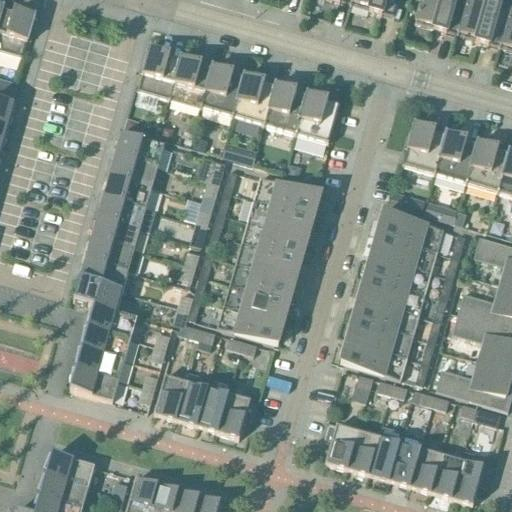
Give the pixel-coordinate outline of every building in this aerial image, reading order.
[(315,0),(326,3),(325,4),(338,7),(350,10),(352,0),(315,0)] [(352,0),(350,10),(368,15),(368,16),(380,20),(381,19),(393,22),(399,0),(352,0)] [(445,37),(456,41),(467,3),(457,0),(421,0),(413,28),(432,34),(432,35),(445,38),(445,37)] [(467,3),(456,41),(474,46),(474,47),(487,50),(498,53),(509,15),(498,12),(500,6),(487,3),(485,8),(467,3)] [(0,15),(0,16),(0,57),(21,63),(27,45),(29,45),(32,37),(29,36),(33,24),(22,21),(23,18),(13,15),(12,18),(0,15)] [(511,15),(509,15),(498,53),(511,56),(511,15)] [(136,96),(168,105),(180,66),(168,62),(169,60),(159,57),(158,60),(147,56),(144,69),(142,68),(139,77),(141,77),(136,96)] [(180,66),(168,105),(200,114),(211,75),(200,71),(201,69),(190,66),(190,69),(180,66)] [(211,75),(200,114),(232,123),(243,84),(231,80),(232,78),(222,75),(221,77),(211,75)] [(243,84),(232,123),(263,132),(274,92),(263,89),(264,87),(254,84),(253,86),(243,84)] [(274,92),(263,132),(294,141),(306,101),(294,98),(295,96),(285,93),(284,95),(274,92)] [(306,101),(294,141),(327,150),(328,146),(330,147),(333,138),(330,137),(338,111),(326,107),(327,105),(317,102),(316,104),(306,101)] [(0,105),(0,128),(7,131),(14,109),(0,105)] [(126,124),(123,136),(134,139),(138,127),(126,124)] [(160,131),(157,142),(170,145),(172,134),(160,131)] [(401,172),(433,181),(444,141),(433,138),(434,135),(424,133),(423,135),(412,132),(409,144),(407,144),(404,152),(406,153),(401,172)] [(120,140),(114,161),(156,174),(163,152),(120,140)] [(444,141),(433,181),(464,190),(476,150),(465,147),(466,144),(455,142),(455,144),(444,141)] [(193,143),(191,152),(204,155),(207,146),(193,143)] [(476,150),(464,190),(496,199),(508,159),(496,156),(497,153),(487,151),(486,153),(476,150)] [(224,155),(223,160),(229,162),(232,153),(225,151),(224,155)] [(244,154),(241,166),(252,169),(256,158),(244,154)] [(511,160),(508,159),(496,199),(511,203),(511,160)] [(114,161),(108,182),(150,195),(156,174),(114,161)] [(203,165),(197,185),(207,188),(210,175),(212,168),(203,165)] [(274,165),(271,176),(283,179),(286,168),(274,165)] [(287,168),(283,181),(297,185),(300,172),(287,168)] [(207,188),(206,188),(218,191),(222,178),(210,175),(207,188)] [(193,299),(192,304),(188,318),(186,325),(194,327),(236,178),(228,176),(193,299)] [(108,182),(102,203),(144,215),(150,195),(108,182)] [(258,184),(216,335),(276,352),(320,198),(292,190),(291,193),(258,184)] [(203,201),(214,205),(218,191),(206,188),(203,201)] [(392,197),(388,211),(420,220),(424,206),(392,197)] [(102,203),(96,224),(139,236),(149,239),(155,218),(144,215),(102,203)] [(427,207),(423,221),(437,225),(441,211),(427,207)] [(382,215),(339,370),(399,387),(442,236),(410,227),(411,224),(382,215)] [(198,216),(195,230),(206,233),(210,219),(198,216)] [(456,219),(453,230),(461,232),(464,222),(465,220),(457,217),(456,219)] [(96,224),(90,245),(133,257),(139,236),(96,224)] [(195,230),(191,243),(189,250),(200,254),(206,233),(195,230)] [(456,241),(414,390),(421,392),(464,243),(456,241)] [(504,273),(500,288),(511,291),(511,252),(478,243),(472,264),(504,273)] [(84,265),(127,277),(137,280),(143,260),(133,257),(90,245),(84,265)] [(186,258),(183,271),(194,274),(198,261),(186,258)] [(84,265),(78,286),(121,298),(127,277),(84,265)] [(179,285),(190,288),(194,274),(183,271),(179,285)] [(72,308),(92,314),(92,313),(115,319),(115,318),(121,298),(78,286),(72,308)] [(462,299),(456,319),(511,336),(511,291),(500,288),(494,309),(462,299)] [(180,301),(176,315),(188,318),(192,304),(180,301)] [(92,313),(92,314),(86,334),(129,346),(135,324),(115,318),(115,319),(92,313)] [(176,315),(172,330),(183,333),(184,331),(186,325),(188,318),(176,315)] [(482,350),(477,368),(511,379),(511,374),(511,336),(456,319),(450,340),(482,350)] [(184,342),(197,346),(200,336),(187,332),(184,342)] [(86,334),(80,355),(123,367),(129,346),(86,334)] [(200,336),(197,346),(211,350),(213,340),(200,336)] [(157,339),(153,353),(165,356),(168,343),(157,339)] [(225,354),(239,358),(242,348),(228,344),(225,354)] [(242,348),(239,358),(252,362),(255,352),(242,348)] [(150,366),(161,369),(165,356),(153,353),(150,366)] [(80,355),(75,375),(117,387),(123,367),(80,355)] [(440,376),(434,397),(505,417),(510,402),(504,401),(511,379),(477,368),(472,385),(440,376)] [(75,375),(68,397),(111,409),(117,387),(75,375)] [(145,381),(142,394),(153,397),(157,384),(145,381)] [(368,395),(371,385),(358,381),(355,391),(368,395)] [(163,382),(152,421),(174,427),(185,389),(185,388),(163,382)] [(376,397),(389,401),(392,391),(379,387),(376,397)] [(195,433),(206,394),(185,389),(174,427),(175,428),(176,425),(195,433)] [(392,391),(389,401),(402,405),(405,395),(392,391)] [(138,408),(149,411),(153,397),(142,394),(138,408)] [(206,394),(195,433),(196,434),(216,439),(227,400),(206,394)] [(420,399),(418,409),(431,413),(434,403),(420,399)] [(227,400),(216,439),(237,445),(243,424),(252,427),(257,409),(227,400)] [(434,403),(431,413),(444,417),(447,407),(434,403)] [(459,421),(473,425),(473,423),(476,416),(476,415),(462,411),(459,421)] [(473,423),(473,425),(472,427),(496,434),(500,422),(476,415),(476,416),(473,423)] [(324,470),(345,476),(356,438),(357,437),(326,429),(321,447),(330,449),(324,470)] [(356,438),(345,476),(366,482),(377,443),(357,437),(356,438)] [(377,443),(366,482),(368,482),(387,488),(398,449),(377,443)] [(398,449),(387,488),(388,488),(408,494),(419,455),(398,449)] [(419,455),(408,494),(409,494),(428,500),(440,461),(419,455)] [(51,460),(44,482),(87,494),(93,472),(51,460)] [(440,461),(428,500),(430,500),(449,506),(460,467),(440,461)] [(462,463),(449,506),(453,507),(471,511),(477,491),(485,493),(486,494),(492,471),(462,463)] [(44,482),(38,503),(70,511),(81,511),(87,494),(44,482)] [(134,484),(126,511),(149,511),(156,491),(134,484)] [(115,488),(111,501),(122,504),(126,491),(115,488)] [(149,511),(172,511),(177,497),(157,491),(156,491),(149,511)] [(177,497),(172,511),(194,511),(198,502),(178,497),(177,497)] [(107,511),(119,511),(122,504),(111,501),(107,511)] [(198,502),(194,511),(218,511),(219,508),(198,502)] [(70,511),(38,503),(35,511),(70,511)]
